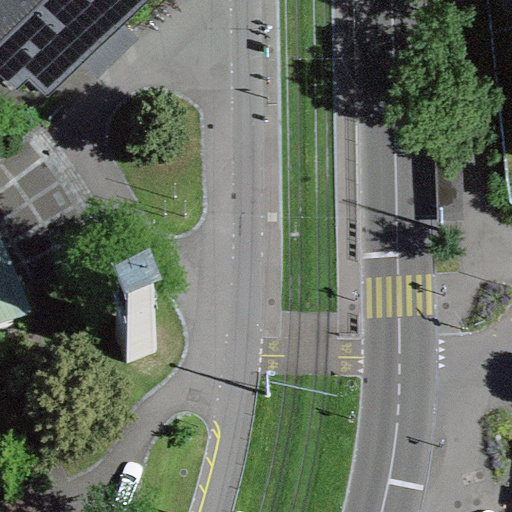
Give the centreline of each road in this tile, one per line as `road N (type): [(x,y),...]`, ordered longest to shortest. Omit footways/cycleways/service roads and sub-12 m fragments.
road 1 (secondary): [(400,365),(391,0)]
road 2 (residential): [(450,511),(472,419),(505,340)]
road 3 (secondary): [(381,511),(400,365)]
